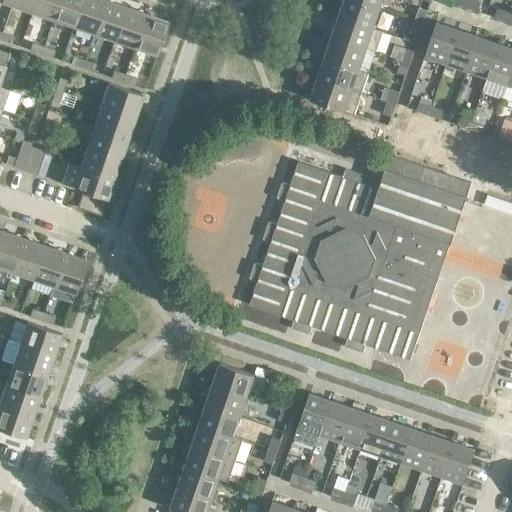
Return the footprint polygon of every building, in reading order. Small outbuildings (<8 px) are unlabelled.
[(12,0),(11,5),(31,12),(35,0),(12,0)] [(35,0),(31,12),(52,19),(58,0),(35,0)] [(58,0),(52,19),(72,26),(81,0),(58,0)] [(81,0),(72,26),(93,33),(104,0),(81,0)] [(108,0),(108,1),(105,0),(104,0),(93,33),(113,40),(125,7),(112,2),(109,0),(108,0)] [(380,8),(357,0),(344,0),(339,16),(373,28),(380,8)] [(480,3),(472,0),(467,0),(465,7),(477,11),(480,3)] [(137,11),(125,7),(113,40),(134,47),(145,14),(141,12),(141,11),(137,11)] [(419,7),(415,19),(423,22),(427,10),(419,7)] [(497,8),(494,17),(506,21),(509,12),(497,8)] [(149,15),(145,14),(134,47),(155,54),(167,21),(153,16),(150,14),(149,15)] [(382,31),(373,28),(339,16),(332,37),(366,48),(375,52),(382,31)] [(423,22),(415,19),(411,32),(419,34),(423,22)] [(458,30),(436,22),(424,56),(446,64),(458,30)] [(478,37),(458,30),(446,64),(466,71),(478,37)] [(13,36),(2,32),(0,37),(0,39),(11,43),(13,36)] [(366,48),(332,37),(325,57),(359,69),(366,48)] [(498,44),(478,37),(466,71),(487,78),(498,44)] [(31,42),(29,50),(40,53),(43,46),(31,42)] [(511,70),(511,48),(498,44),(487,78),(507,85),(511,70)] [(54,50),(43,46),(40,53),(52,57),(54,50)] [(405,48),(401,60),(409,63),(413,51),(405,48)] [(0,87),(8,90),(16,67),(5,63),(8,53),(0,50),(0,87)] [(72,56),(70,64),(81,67),(84,60),(72,56)] [(368,72),(359,69),(325,57),(318,78),(361,92),(368,72)] [(95,64),(84,60),(81,67),(92,71),(95,64)] [(409,63),(401,60),(397,72),(405,75),(409,63)] [(46,70),(42,81),(51,84),(54,73),(46,70)] [(113,70),(111,78),(122,81),(124,74),(113,70)] [(136,78),(124,74),(122,81),(133,85),(136,78)] [(66,80),(58,77),(55,89),(62,91),(66,80)] [(361,92),(318,78),(310,99),(354,114),(361,92)] [(141,95),(108,83),(101,104),(134,116),(138,104),(141,100),(140,99),(141,95)] [(8,90),(0,87),(0,110),(1,110),(8,90)] [(62,91),(55,89),(51,100),(58,103),(62,91)] [(391,89),(387,101),(395,104),(399,92),(391,89)] [(395,104),(387,101),(383,113),(391,116),(395,104)] [(419,102),(416,111),(428,115),(431,106),(419,102)] [(134,116),(101,104),(94,125),(127,136),(128,133),(130,133),(130,128),(134,116)] [(443,110),(431,106),(428,115),(440,119),(443,110)] [(34,109),(30,120),(38,123),(42,111),(34,109)] [(460,116),(457,125),(469,129),(472,120),(460,116)] [(52,121),(45,118),(41,130),(48,132),(52,121)] [(38,123),(30,120),(26,132),(34,134),(38,123)] [(484,124),(472,120),(469,129),(481,133),(484,124)] [(127,136),(94,125),(87,145),(120,157),(124,144),(127,141),(126,140),(127,136)] [(48,132),(41,130),(37,141),(44,144),(48,132)] [(511,133),(501,130),(498,139),(510,143),(511,137),(511,133)] [(21,143),(13,167),(24,171),(32,147),(21,143)] [(120,157),(87,145),(80,166),(113,177),(114,173),(116,173),(116,169),(120,157)] [(44,151),(32,147),(24,171),(36,175),(44,151)] [(425,167),(390,155),(378,188),(361,182),(364,175),(346,169),(343,177),(298,161),(290,185),(282,182),(277,198),(285,201),(277,224),(269,221),(263,239),(271,242),(263,265),(255,262),(249,278),(257,281),(249,304),(294,320),(291,328),(309,334),(312,326),(347,338),(345,346),(363,352),(365,344),(410,360),(450,244),(467,196),(443,188),(421,180),(425,167)] [(61,183),(72,187),(106,199),(110,185),(113,182),(112,181),(113,177),(80,166),(68,162),(61,183)] [(448,175),(425,167),(421,180),(443,188),(448,175)] [(471,183),(448,175),(443,188),(467,196),(471,183)] [(105,201),(81,193),(76,207),(100,215),(105,201)] [(15,235),(2,231),(0,237),(0,267),(11,272),(23,238),(19,237),(19,235),(15,235)] [(27,239),(23,238),(11,272),(32,278),(43,245),(31,241),(28,238),(27,239)] [(56,249),(43,245),(32,278),(52,286),(64,252),(60,251),(60,249),(56,249)] [(67,253),(64,252),(52,286),(74,293),(85,259),(72,255),(68,252),(67,253)] [(13,302),(2,298),(0,303),(0,306),(11,310),(13,302)] [(31,309),(29,316),(40,320),(43,312),(31,309)] [(54,316),(43,312),(40,320),(51,324),(54,316)] [(60,333),(26,321),(19,343),(52,354),(57,342),(59,339),(58,338),(60,333)] [(0,359),(12,363),(45,375),(47,371),(48,371),(48,367),(52,354),(19,343),(7,339),(0,359)] [(45,375),(12,363),(5,384),(38,395),(43,383),(45,380),(44,379),(45,375)] [(220,363),(213,384),(247,396),(254,374),(220,363)] [(38,395),(5,384),(0,398),(0,404),(31,416),(33,412),(34,412),(34,408),(38,395)] [(247,396),(213,384),(206,405),(240,416),(247,396)] [(331,400),(309,393),(293,438),(315,446),(319,434),(331,400)] [(286,396),(282,408),(290,411),(295,399),(286,396)] [(351,407),(331,400),(319,434),(339,442),(351,407)] [(31,416),(0,404),(0,428),(24,437),(29,424),(31,421),(30,419),(31,416)] [(240,416),(206,405),(199,425),(233,437),(240,416)] [(372,414),(351,407),(339,442),(360,448),(372,414)] [(290,411),(282,408),(278,420),(286,423),(290,411)] [(392,421),(372,414),(360,448),(380,455),(392,421)] [(412,428),(392,421),(380,455),(401,462),(412,428)] [(242,440),(233,437),(199,425),(192,446),(235,460),(242,440)] [(433,435),(412,428),(401,462),(421,469),(433,435)] [(453,442),(433,435),(421,469),(442,476),(453,442)] [(272,437),(268,449),(276,452),(281,440),(272,437)] [(475,450),(453,442),(442,476),(463,484),(475,450)] [(235,460),(192,446),(185,466),(219,478),(228,481),(235,460)] [(276,452),(268,449),(264,461),(272,464),(276,452)] [(219,478),(185,466),(178,486),(212,498),(219,478)] [(292,473),(289,482),(301,486),(304,477),(292,473)] [(258,477),(254,489),(263,492),(267,480),(258,477)] [(316,481),(304,477),(301,486),(313,490),(316,481)] [(380,482),(374,501),(386,505),(392,486),(380,482)] [(207,511),(212,498),(178,486),(170,508),(182,511),(207,511)] [(333,487),(330,496),(342,500),(345,491),(333,487)] [(263,492),(254,489),(250,502),(258,505),(263,492)] [(357,495),(345,491),(342,500),(354,504),(357,495)] [(268,511),(292,511),(294,508),(272,501),(268,511)] [(374,501),(371,510),(378,511),(383,511),(386,505),(374,501)]
